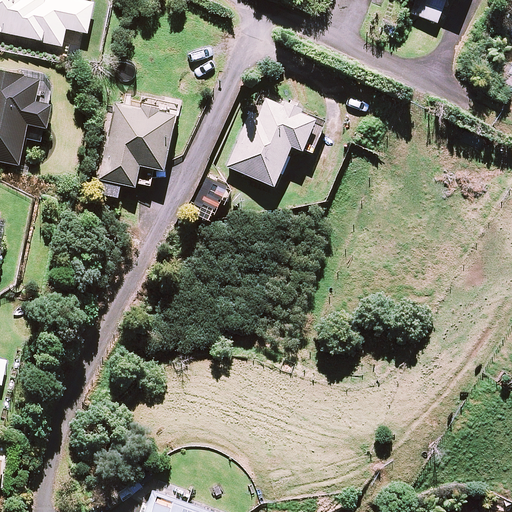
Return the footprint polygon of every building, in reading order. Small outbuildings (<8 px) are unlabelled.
[(0,0),(0,31),(44,41),(44,43),(66,48),(69,30),(92,35),(98,3),(82,0),(0,0)] [(445,5),(432,0),(425,0),(418,18),(438,25),(445,5)] [(0,160),(22,165),(31,124),(51,128),(55,103),(39,100),(43,79),(27,76),(28,73),(0,67),(0,160)] [(253,112),(230,167),(277,187),(294,146),(305,150),(319,118),(304,112),(306,108),(288,101),(286,105),(268,97),(261,115),(253,112)] [(147,108),(118,102),(104,181),(139,187),(143,165),(169,170),(179,113),(163,111),(164,106),(147,103),(147,108)] [(221,511),(156,489),(147,511),(221,511)]
